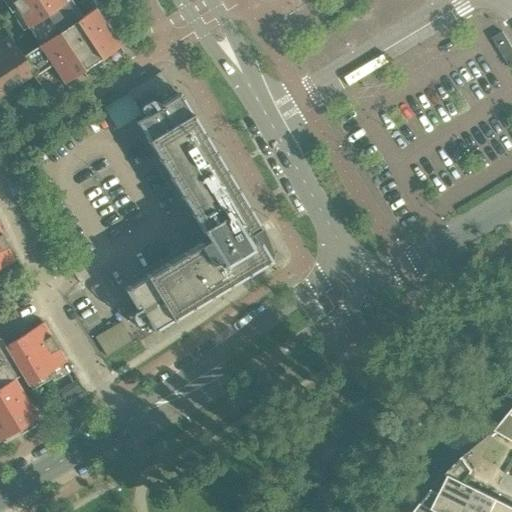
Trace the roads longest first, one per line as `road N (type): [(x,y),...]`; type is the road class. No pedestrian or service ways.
road 1 (tertiary): [(128,420),(199,396),(337,312),(355,283)]
road 2 (tertiary): [(350,266),(128,420)]
road 3 (residential): [(128,420),(54,308),(0,190)]
road 4 (residential): [(511,206),(403,271),(355,283)]
road 5 (tertiary): [(267,118),(350,266)]
road 6 (tertiary): [(128,420),(0,496)]
road 7 (tertiary): [(180,0),(267,118)]
road 8 (tertiary): [(267,118),(212,0)]
